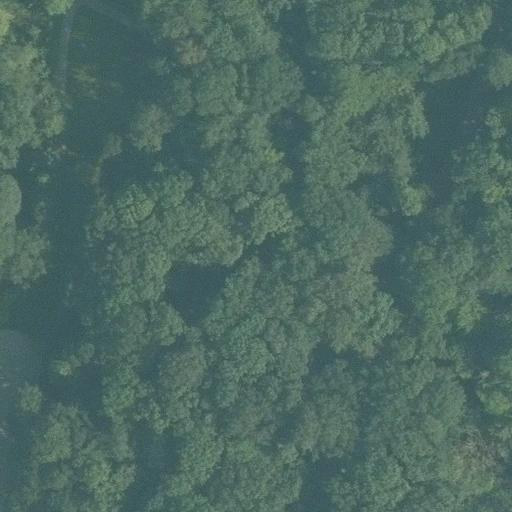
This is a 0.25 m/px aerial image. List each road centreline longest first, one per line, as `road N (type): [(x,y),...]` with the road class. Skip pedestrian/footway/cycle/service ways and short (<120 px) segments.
road 1 (unclassified): [(511,1),(319,511)]
road 2 (unknown): [(214,511),(320,122),(342,0)]
